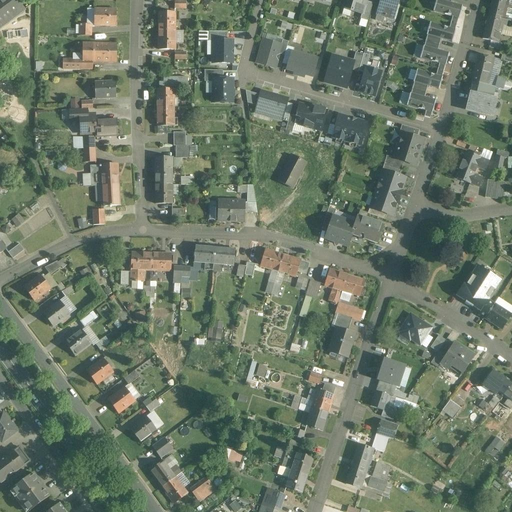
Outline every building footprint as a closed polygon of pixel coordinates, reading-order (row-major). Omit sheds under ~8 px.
[(17,0),(0,0),(0,29),(25,11),(17,0)] [(346,0),(344,8),(352,10),(351,12),(363,15),(367,0),(346,0)] [(380,0),(376,15),(375,21),(383,23),(384,17),(393,19),(398,0),(380,0)] [(451,3),(438,0),(436,0),(433,11),(433,12),(434,11),(452,17),(458,18),(458,19),(462,6),(461,6),(451,3)] [(511,18),(511,0),(491,0),(488,16),(507,20),(511,21),(511,18)] [(116,10),(95,10),(95,26),(116,26),(116,10)] [(175,12),(158,12),(158,31),(158,32),(175,32),(175,31),(175,12)] [(507,20),(488,16),(482,39),(498,43),(502,26),(505,27),(507,20)] [(449,28),(430,23),(426,35),(427,35),(440,39),(451,42),(452,42),(455,30),(449,28)] [(91,25),(80,25),(80,36),(91,36),(91,25)] [(175,32),(158,32),(158,50),(175,50),(175,32)] [(195,32),(186,32),(186,43),(195,44),(195,32)] [(227,32),(209,32),(209,41),(214,41),(227,41),(227,32)] [(440,39),(427,35),(425,41),(439,45),(440,39)] [(281,45),(264,40),(257,63),(274,68),(278,54),(281,45)] [(288,42),(282,40),(281,45),(278,54),(284,56),(288,42)] [(227,41),(214,41),(214,56),(212,56),(212,63),(232,64),(232,41),(227,41)] [(439,45),(425,41),(424,46),(424,47),(437,50),(439,45)] [(95,44),(83,44),(83,48),(81,50),(81,55),(83,57),(83,61),(92,61),(94,61),(94,62),(115,62),(115,45),(94,45),(95,44)] [(437,50),(424,47),(424,46),(423,46),(419,59),(420,59),(439,64),(445,66),(444,66),(445,66),(449,54),(448,53),(448,54),(437,50)] [(316,60),(292,53),(287,69),(295,72),(294,74),(303,77),(304,74),(311,76),(315,64),(316,60)] [(363,55),(355,53),(353,62),(354,62),(351,70),(358,72),(358,71),(363,55)] [(369,56),(363,54),(363,55),(358,71),(364,73),(365,68),(366,68),(369,56)] [(511,63),(511,57),(502,54),(500,61),(511,64),(511,63)] [(494,59),(478,55),(471,82),(485,85),(486,81),(488,81),(494,59)] [(353,62),(332,56),(324,83),(346,89),(351,70),(354,62),(353,62)] [(79,61),(71,61),(71,69),(79,69),(79,61)] [(92,61),(83,61),(79,61),(79,69),(92,69),(92,61)] [(366,68),(365,68),(364,73),(359,92),(362,93),(361,93),(371,96),(371,95),(374,96),(381,73),(377,72),(378,69),(370,67),(369,69),(366,68)] [(222,71),(204,70),(204,82),(214,82),(214,80),(222,80),(222,71)] [(435,75),(417,70),(416,70),(413,82),(414,82),(427,86),(438,89),(438,90),(442,77),(441,77),(435,75)] [(189,79),(173,78),(173,86),(189,87),(189,79)] [(505,80),(497,78),(494,88),(495,88),(502,90),(505,80)] [(222,80),(214,80),(214,82),(214,94),(212,94),(212,102),(232,103),(232,80),(222,80)] [(511,82),(505,80),(502,90),(509,92),(511,82)] [(427,86),(414,82),(413,82),(412,88),(425,92),(427,86)] [(485,85),(471,82),(469,94),(470,94),(492,99),(494,88),(485,85)] [(116,83),(95,83),(96,99),(116,99),(116,83)] [(425,92),(412,88),(410,94),(424,98),(425,92)] [(174,90),(158,89),(158,108),(174,108),(174,90)] [(259,95),(245,91),(247,103),(256,106),(259,95)] [(288,99),(260,91),(259,95),(256,106),(255,111),(271,115),(270,117),(281,121),(284,113),(287,103),(288,99)] [(424,98),(410,94),(410,93),(406,106),(407,106),(425,111),(431,113),(432,113),(435,101),(435,100),(434,101),(424,98)] [(492,99),(470,94),(466,110),(491,116),(494,107),(495,100),(492,99)] [(80,108),(80,99),(71,99),(71,108),(80,108)] [(292,105),(287,103),(284,113),(290,114),(292,105)] [(315,109),(300,104),(294,124),(309,128),(315,109)] [(315,107),(315,109),(309,128),(321,132),(327,110),(315,107)] [(158,108),(157,108),(157,127),(168,127),(175,127),(175,108),(158,108)] [(82,109),(70,109),(71,119),(80,119),(80,115),(88,115),(88,109),(83,109),(82,109)] [(284,113),(281,121),(288,122),(290,114),(284,113)] [(88,115),(80,115),(80,119),(81,124),(79,126),(79,132),(81,134),(96,134),(96,121),(95,115),(88,115)] [(353,119),(339,115),(332,138),(346,142),(353,119)] [(366,123),(353,119),(346,142),(360,146),(366,123)] [(117,120),(96,121),(96,134),(96,137),(118,137),(117,120)] [(418,130),(401,125),(399,133),(401,133),(402,133),(416,138),(418,130)] [(416,138),(402,133),(401,133),(397,146),(420,153),(421,150),(420,150),(423,140),(416,138)] [(74,149),(84,149),(84,163),(96,163),(96,137),(73,137),(74,149)] [(189,147),(189,146),(175,146),(175,159),(189,159),(189,147)] [(420,153),(397,146),(394,158),(394,159),(403,162),(415,165),(417,156),(419,157),(420,153)] [(481,157),(489,160),(492,152),(484,150),(481,157)] [(481,155),(473,152),(472,155),(467,152),(465,151),(465,152),(462,161),(469,164),(467,169),(475,172),(477,167),(484,171),(488,162),(481,158),(481,157),(480,157),(481,155)] [(503,152),(497,151),(493,168),(500,170),(503,158),(502,158),(503,152)] [(292,155),(277,182),(292,190),(306,163),(292,155)] [(394,158),(386,156),(384,164),(401,169),(403,162),(394,159),(394,158)] [(172,158),(154,158),(154,186),(172,186),(172,168),(172,158)] [(469,164),(462,161),(456,177),(455,176),(455,178),(456,178),(457,178),(468,183),(470,184),(477,187),(481,178),(474,175),(475,172),(467,169),(469,164)] [(401,169),(384,164),(382,171),(383,171),(399,176),(401,169)] [(119,165),(91,166),(92,187),(103,186),(120,185),(119,165)] [(399,176),(383,171),(378,183),(401,190),(405,178),(399,176)] [(193,178),(181,178),(181,186),(193,186),(193,178)] [(496,182),(487,181),(485,198),(501,201),(503,188),(495,187),(496,182)] [(401,190),(378,183),(374,196),(396,204),(397,204),(401,191),(401,190)] [(120,185),(103,186),(104,206),(121,206),(120,185)] [(172,186),(154,186),(154,204),(172,204),(172,186)] [(256,203),(253,186),(247,186),(247,194),(247,203),(256,203)] [(396,204),(374,196),(370,208),(386,214),(392,216),(396,204)] [(245,202),(218,201),(217,208),(210,208),(209,220),(217,220),(217,221),(244,222),(244,214),(245,203),(245,202)] [(257,214),(256,203),(247,203),(245,203),(244,214),(257,214)] [(336,210),(328,207),(323,224),(329,226),(333,217),(336,210)] [(386,214),(370,208),(369,208),(367,214),(384,220),(386,214)] [(104,210),(93,211),(93,226),(105,225),(104,210)] [(12,219),(17,226),(24,222),(20,214),(12,219)] [(333,217),(329,226),(325,239),(334,242),(335,244),(338,243),(347,247),(351,235),(355,224),(333,217)] [(383,226),(357,217),(355,224),(351,235),(376,243),(383,226)] [(455,237),(449,236),(444,239),(442,245),(446,250),(452,251),(457,248),(458,242),(455,237)] [(18,244),(8,252),(12,258),(23,250),(18,244)] [(216,247),(196,245),(194,263),(200,264),(200,266),(205,267),(205,270),(215,271),(214,265),(216,247)] [(235,250),(216,247),(214,265),(215,271),(222,272),(223,265),(233,266),(235,250)] [(283,255),(266,249),(261,266),(273,269),(278,271),(283,255)] [(152,254),(131,253),(130,281),(135,281),(135,282),(137,282),(137,281),(144,282),(144,270),(151,270),(152,254)] [(171,254),(152,254),(151,270),(171,271),(171,254)] [(310,263),(283,255),(278,271),(284,273),(296,276),(298,271),(307,274),(310,263)] [(57,262),(45,268),(51,275),(61,267),(57,262)] [(255,264),(247,263),(246,267),(245,275),(253,277),(255,264)] [(502,280),(477,264),(456,296),(479,312),(478,314),(485,318),(494,304),(489,300),(502,280)] [(245,266),(239,265),(237,276),(243,277),(245,266)] [(183,267),(174,267),(173,283),(182,283),(183,267)] [(278,271),(273,269),(269,282),(274,283),(278,271)] [(348,275),(331,270),(326,286),(333,288),(329,301),(332,303),(335,304),(335,305),(336,305),(337,304),(338,305),(339,305),(339,303),(340,298),(348,275)] [(278,271),(274,283),(281,285),(284,273),(278,271)] [(129,272),(121,272),(121,285),(128,286),(129,272)] [(365,280),(348,275),(340,298),(350,301),(352,294),(360,297),(365,280)] [(49,290),(40,276),(24,288),(34,301),(49,290)] [(311,281),(300,277),(296,288),(308,291),(311,281)] [(311,281),(308,291),(307,294),(311,296),(317,298),(321,284),(311,281)] [(274,283),(269,282),(266,293),(271,294),(274,283)] [(274,283),(271,294),(277,296),(281,285),(274,283)] [(311,296),(307,294),(298,323),(302,324),(311,296)] [(59,302),(44,313),(53,326),(68,315),(59,302)] [(364,312),(339,303),(339,305),(353,310),(351,316),(353,317),(352,319),(360,322),(364,312)] [(494,304),(485,318),(502,329),(511,315),(494,304)] [(353,310),(339,305),(338,305),(336,312),(338,313),(351,316),(353,310)] [(136,313),(137,322),(147,320),(145,311),(136,313)] [(81,321),(85,326),(96,317),(92,313),(81,321)] [(351,316),(338,313),(336,320),(350,325),(352,319),(353,317),(351,316)] [(432,328),(410,313),(397,333),(399,334),(398,335),(410,343),(411,341),(420,347),(432,328)] [(221,339),(224,322),(215,320),(214,327),(210,327),(208,337),(221,339)] [(350,325),(336,320),(333,327),(337,328),(338,328),(348,331),(350,325)] [(348,331),(338,328),(337,328),(329,355),(336,357),(337,355),(346,357),(354,333),(348,331)] [(81,332),(66,343),(75,356),(91,344),(81,332)] [(439,334),(430,348),(437,353),(447,339),(439,334)] [(446,356),(440,363),(441,364),(460,377),(474,357),(454,343),(446,356)] [(439,351),(430,364),(438,368),(441,364),(440,363),(446,356),(439,351)] [(406,366),(383,359),(376,381),(378,382),(375,392),(391,397),(393,397),(396,387),(398,388),(406,366)] [(103,360),(87,372),(97,385),(112,373),(103,360)] [(252,378),(256,362),(251,361),(246,383),(257,386),(259,379),(252,378)] [(256,375),(264,377),(267,366),(259,364),(256,375)] [(511,384),(493,370),(482,385),(483,385),(495,394),(497,391),(503,396),(511,384)] [(139,377),(134,371),(124,379),(128,385),(139,377)] [(323,377),(311,373),(308,381),(320,384),(323,377)] [(511,384),(503,396),(510,401),(506,406),(511,409),(511,407),(511,384)] [(325,385),(323,391),(318,390),(312,407),(328,412),(334,395),(333,395),(335,388),(325,385)] [(124,388),(108,400),(118,414),(134,402),(124,388)] [(391,397),(375,392),(371,406),(383,410),(381,416),(392,420),(396,409),(387,407),(391,397)] [(418,398),(409,395),(407,402),(416,405),(418,398)] [(494,397),(488,405),(493,409),(499,400),(494,397)] [(147,398),(142,403),(145,407),(151,402),(147,398)] [(156,398),(146,406),(151,412),(161,404),(156,398)] [(403,401),(402,401),(402,400),(396,398),(393,407),(412,413),(416,405),(407,402),(403,401)] [(450,400),(442,411),(453,419),(461,409),(450,400)] [(299,403),(291,401),(289,406),(298,409),(299,403)] [(488,405),(482,401),(478,407),(484,411),(488,405)] [(502,418),(509,410),(499,402),(492,410),(502,418)] [(310,414),(312,407),(299,403),(298,409),(297,410),(310,414)] [(328,412),(312,407),(310,414),(307,424),(322,429),(328,412)] [(0,415),(0,440),(2,443),(17,432),(15,430),(17,429),(5,413),(4,414),(3,413),(2,413),(0,415)] [(146,418),(130,430),(140,443),(156,431),(146,418)] [(397,426),(380,420),(376,434),(388,438),(393,440),(397,426)] [(305,431),(293,427),(290,436),(292,437),(302,440),(305,431)] [(388,438),(376,434),(372,444),(385,448),(388,438)] [(302,440),(292,437),(289,444),(299,448),(302,440)] [(173,449),(165,438),(153,447),(161,458),(173,449)] [(501,446),(494,440),(490,445),(493,448),(497,451),(501,446)] [(374,449),(360,444),(351,470),(364,474),(366,469),(367,470),(374,449)] [(19,447),(0,461),(0,468),(7,478),(29,461),(19,447)] [(497,451),(493,448),(488,454),(492,457),(497,451)] [(313,458),(287,450),(281,467),(307,476),(313,458)] [(164,462),(150,472),(162,488),(176,478),(182,474),(176,466),(171,470),(164,462)] [(362,488),(389,496),(393,484),(386,482),(391,466),(377,462),(373,476),(366,474),(362,488)] [(281,467),(280,467),(277,474),(289,478),(285,488),(302,493),(307,476),(281,467)] [(364,474),(351,470),(346,484),(361,489),(364,480),(363,479),(364,474)] [(50,496),(33,473),(12,489),(29,511),(50,496)] [(176,478),(162,488),(174,504),(188,494),(176,478)] [(200,484),(191,490),(195,496),(204,489),(200,484)] [(209,485),(204,489),(195,496),(200,502),(214,492),(209,485)] [(279,511),(285,495),(268,489),(262,506),(278,511),(279,511)] [(65,511),(59,503),(47,511),(65,511)]
